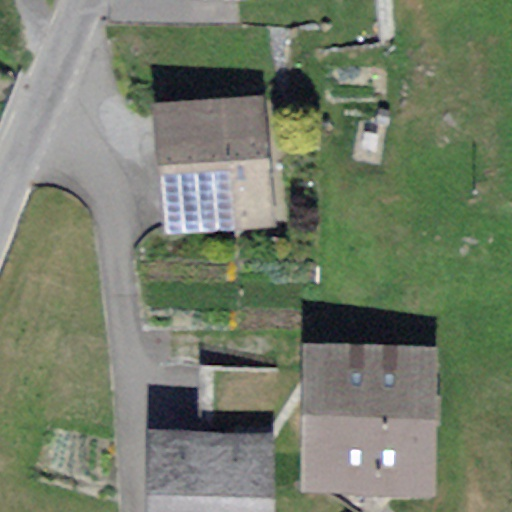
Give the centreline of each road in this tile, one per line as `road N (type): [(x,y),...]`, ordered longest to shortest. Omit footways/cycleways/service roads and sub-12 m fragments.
road 1 (residential): [(16,149),(70,152),(98,207),(125,434),(125,511)]
road 2 (tertiary): [(74,0),(16,149)]
